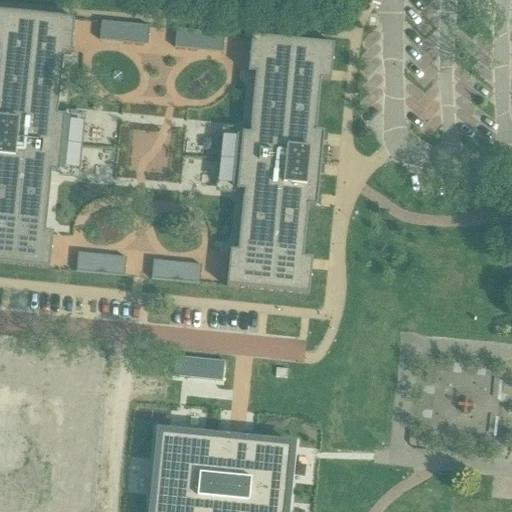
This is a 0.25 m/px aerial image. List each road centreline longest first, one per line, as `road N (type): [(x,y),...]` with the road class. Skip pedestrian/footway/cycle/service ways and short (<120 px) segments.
road 1 (residential): [(0,322),(300,352)]
road 2 (residential): [(391,0),(396,143),(511,166)]
